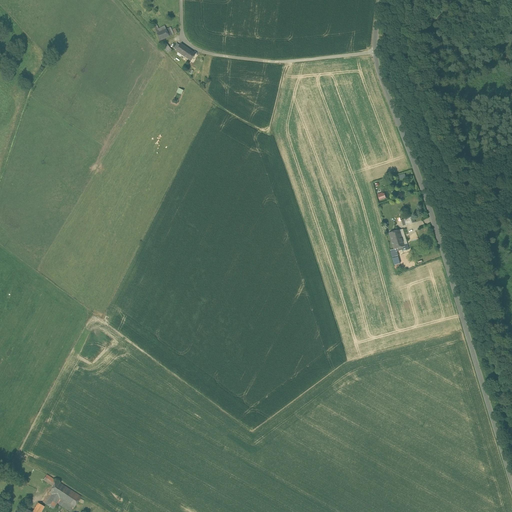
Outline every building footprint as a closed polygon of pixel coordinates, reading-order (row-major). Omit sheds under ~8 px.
[(165,26),(159,29),(156,24),(153,25),(161,40),(170,36),(166,29),(165,26)] [(188,49),(181,44),(176,51),(191,61),(196,54),(188,49)] [(403,229),(400,230),(404,244),(405,246),(405,247),(408,246),(403,229)] [(404,244),(400,230),(389,233),(394,249),(396,249),(397,251),(403,249),(403,247),(405,246),(404,244)] [(396,249),(394,249),(391,250),(393,260),(399,258),(398,255),(398,256),(397,251),(396,249)] [(57,481),(46,475),(43,480),(53,486),(57,481)] [(81,496),(57,481),(53,486),(50,492),(52,494),(60,499),(74,508),(81,496)] [(52,494),(50,492),(43,502),(45,503),(52,494)] [(60,499),(52,494),(45,503),(53,509),(57,503),(60,499)] [(60,499),(57,503),(71,511),(74,508),(60,499)] [(38,503),(33,511),(41,511),(44,507),(38,503)]
